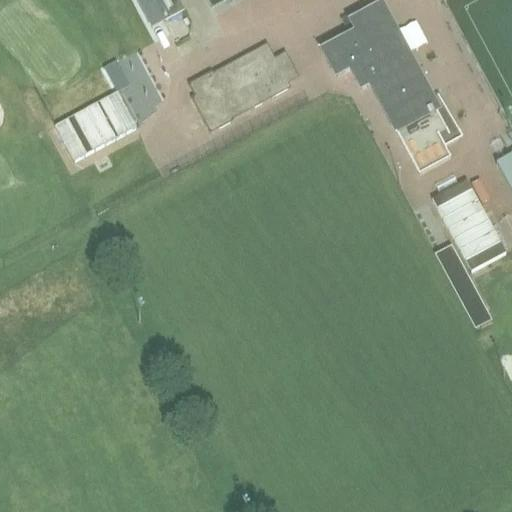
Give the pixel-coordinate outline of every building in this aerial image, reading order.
[(152,0),(165,24),(184,13),(177,0),(152,0)] [(337,79),(351,71),(362,91),(370,87),(419,177),(451,160),(445,150),(463,141),(438,95),(429,100),(382,11),(370,18),(366,11),(356,16),(360,23),(348,30),(354,40),(325,56),(337,79)] [(289,86),(300,80),(286,56),(276,61),(268,47),(214,76),(212,74),(189,87),(196,99),(192,101),(211,136),(234,124),(233,122),(291,91),(289,86)] [(166,68),(127,88),(134,101),(173,82),(166,68)] [(136,130),(117,96),(55,129),(74,164),(136,130)] [(511,143),(506,133),(499,137),(510,159),(496,166),(511,196),(511,143)] [(511,214),(505,218),(500,207),(510,202),(495,171),(479,179),(502,227),(511,222),(511,214)] [(467,182),(432,201),(471,274),(506,255),(467,182)]
